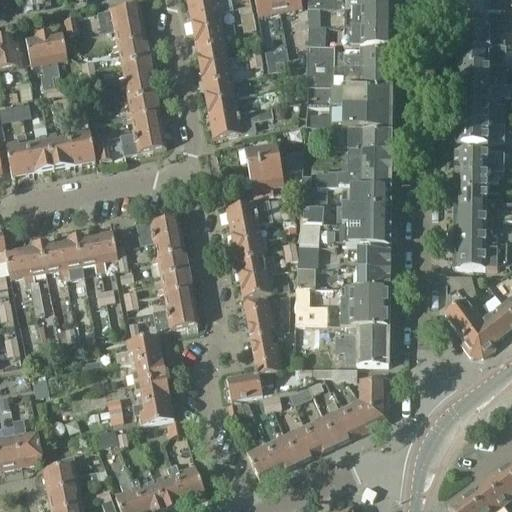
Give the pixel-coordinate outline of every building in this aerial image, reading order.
[(193,0),(187,1),(191,21),(221,16),(233,13),(231,5),(230,0),(193,0)] [(254,0),(258,21),(280,17),(276,0),(254,0)] [(302,13),(299,0),(276,0),(280,17),(302,13)] [(393,14),(393,0),(308,0),(309,13),(320,13),(346,13),(393,14)] [(505,15),(505,1),(457,1),(457,21),(489,21),(489,15),(505,15)] [(143,26),(140,10),(112,15),(98,18),(100,28),(110,26),(110,27),(114,26),(115,31),(129,28),(134,33),(139,32),(138,27),(143,26)] [(238,12),(241,27),(254,25),(252,10),(238,12)] [(309,13),(309,32),(320,32),(320,13),(309,13)] [(346,13),(345,33),(393,33),(393,14),(346,13)] [(221,16),(191,21),(194,37),(224,32),(223,31),(221,16)] [(78,31),(77,22),(65,24),(66,33),(78,31)] [(255,32),(254,25),(241,27),(242,35),(255,32)] [(116,36),(119,51),(147,46),(143,26),(138,27),(139,32),(134,33),(129,28),(115,31),(114,26),(110,27),(110,26),(100,28),(102,39),(116,36)] [(224,32),(194,37),(196,49),(194,50),(195,55),(227,49),(226,48),(235,46),(232,29),(223,31),(224,32)] [(457,29),(457,50),(504,50),(504,46),(501,46),(501,40),(489,40),(489,30),(457,29)] [(78,31),(66,33),(68,42),(80,39),(78,31)] [(309,32),(309,52),(326,52),(326,32),(320,32),(309,32)] [(357,51),(383,51),(393,52),(393,33),(345,33),(345,42),(357,42),(357,51)] [(44,38),(44,40),(51,80),(60,78),(57,66),(68,64),(62,36),(53,38),(53,37),(44,38)] [(12,39),(0,40),(0,74),(23,70),(18,45),(13,46),(12,39)] [(51,80),(44,40),(26,43),(31,71),(42,68),(45,81),(51,80)] [(119,51),(114,52),(107,53),(108,58),(120,56),(122,69),(152,63),(151,58),(149,58),(147,46),(119,51)] [(227,49),(195,55),(196,60),(198,60),(200,72),(234,66),(234,65),(233,60),(229,61),(227,49)] [(504,56),(504,50),(457,50),(457,69),(503,70),(503,56),(504,56)] [(309,52),(309,56),(308,93),(333,93),(333,74),(336,74),(336,52),(326,52),(309,52)] [(248,54),(249,62),(260,60),(259,53),(248,54)] [(345,74),(345,75),(392,75),(393,56),(339,56),(339,74),(345,74)] [(260,60),(249,62),(251,70),(262,68),(260,60)] [(289,65),(291,73),(304,71),(302,62),(289,65)] [(152,63),(122,69),(112,70),(115,88),(121,87),(153,81),(151,69),(153,68),(152,63)] [(234,66),(200,72),(203,85),(201,85),(202,91),(234,85),(231,71),(240,69),(239,64),(234,65),(234,66)] [(291,73),(289,65),(277,67),(278,76),(291,73)] [(82,68),(83,74),(83,76),(95,74),(94,66),(82,68)] [(457,69),(456,89),(503,90),(503,85),(503,70),(457,69)] [(97,82),(95,74),(83,76),(85,84),(97,82)] [(345,74),(339,74),(336,74),(333,74),(333,93),(392,94),(392,75),(345,75),(345,74)] [(304,79),(293,81),(295,90),(306,88),(304,79)] [(54,91),(51,80),(45,81),(41,82),(44,93),(46,93),(48,101),(55,99),(54,91)] [(156,94),(153,81),(121,87),(122,92),(126,91),(129,104),(158,98),(158,93),(156,94)] [(234,85),(202,91),(203,96),(205,95),(207,107),(239,101),(238,95),(236,96),(234,85)] [(54,91),(55,99),(64,98),(64,97),(74,95),(72,88),(54,91)] [(503,90),(456,89),(456,109),(488,109),(500,109),(501,102),(511,102),(511,90),(503,90)] [(333,93),(308,93),(308,112),(319,112),(329,112),(392,113),(392,94),(333,93)] [(17,97),(4,100),(6,107),(18,105),(17,97)] [(123,124),(132,122),(160,117),(158,104),(159,104),(158,98),(129,104),(131,117),(122,119),(123,124)] [(64,115),(72,114),(70,101),(62,103),(64,115)] [(239,101),(207,107),(210,122),(239,117),(237,103),(240,102),(239,101)] [(89,104),(90,112),(102,110),(101,102),(89,104)] [(64,115),(62,103),(54,104),(56,116),(64,115)] [(20,110),(22,122),(31,120),(29,109),(20,110)] [(456,109),(456,128),(504,129),(504,125),(499,124),(499,118),(488,118),(488,109),(456,109)] [(13,124),(22,122),(20,110),(11,112),(13,124)] [(102,110),(90,112),(92,120),(104,118),(102,110)] [(273,111),(239,117),(210,122),(214,143),(256,135),(254,127),(275,123),(273,111)] [(329,132),(392,132),(392,113),(329,112),(329,132)] [(121,140),(123,151),(133,149),(133,148),(137,147),(136,142),(149,139),(153,133),(158,132),(159,138),(164,137),(160,117),(132,122),(135,137),(121,140)] [(503,141),(504,129),(456,128),(455,147),(488,148),(488,141),(503,141)] [(133,149),(123,151),(125,160),(167,152),(164,137),(159,138),(158,132),(153,133),(149,139),(136,142),(137,147),(133,148),(133,149)] [(90,134),(69,138),(75,169),(96,165),(90,134)] [(333,154),(333,149),(328,149),(328,135),(308,135),(308,154),(333,154)] [(333,138),(333,149),(333,154),(344,154),(344,156),(391,156),(391,155),(392,156),(392,155),(391,155),(392,138),(347,137),(333,138)] [(54,173),(75,169),(69,138),(48,142),(54,173)] [(48,142),(28,145),(35,177),(54,173),(48,142)] [(12,181),(35,177),(28,145),(6,149),(12,181)] [(249,172),(305,161),(305,153),(287,156),(287,159),(279,160),(277,145),(245,151),(249,172)] [(97,149),(99,156),(111,154),(109,146),(97,149)] [(99,156),(100,165),(112,162),(111,154),(99,156)] [(502,178),(502,173),(503,167),(499,167),(487,167),(488,156),(455,155),(455,177),(502,178)] [(344,174),(391,175),(391,156),(344,156),(344,166),(344,174)] [(274,201),(271,190),(284,188),(283,181),(291,179),(290,175),(304,172),(305,161),(249,172),(252,193),(255,205),(274,201)] [(341,193),(391,194),(391,192),(391,180),(391,175),(344,174),(344,175),(318,175),(318,178),(318,192),(340,192),(340,193),(341,193)] [(503,183),(502,178),(455,177),(455,196),(487,197),(487,189),(498,188),(498,183),(503,183)] [(307,178),(307,191),(318,192),(318,178),(307,178)] [(341,212),(343,212),(391,213),(391,194),(341,193),(341,212)] [(303,196),(303,213),(322,213),(325,213),(326,213),(326,196),(303,196)] [(487,205),(487,197),(455,196),(455,216),(511,217),(511,208),(503,209),(503,205),(487,205)] [(273,226),(269,205),(227,213),(230,231),(259,226),(260,228),(273,226)] [(280,214),(282,221),(294,219),(292,211),(280,214)] [(346,231),(390,232),(391,214),(391,213),(343,212),(343,231),(346,231)] [(302,213),(301,231),(322,231),(322,213),(303,213),(302,213)] [(454,236),(500,237),(499,227),(511,226),(511,217),(455,216),(454,236)] [(137,230),(139,240),(150,238),(150,239),(154,239),(155,244),(168,241),(173,246),(179,245),(178,240),(183,239),(179,222),(137,230)] [(263,244),(260,228),(259,226),(230,231),(233,249),(263,244)] [(285,239),(296,237),(296,231),(284,233),(285,239)] [(301,231),(300,253),(318,253),(318,242),(325,242),(325,231),(322,231),(301,231)] [(390,232),(346,231),(346,249),(390,250),(390,232)] [(116,250),(112,234),(95,238),(100,267),(118,264),(118,263),(116,250)] [(511,236),(500,237),(454,236),(454,254),(505,255),(506,245),(509,245),(511,244),(511,236)] [(102,275),(100,267),(95,238),(77,241),(82,270),(91,268),(93,277),(102,275)] [(153,248),(156,263),(186,258),(183,239),(178,240),(179,245),(173,246),(168,241),(155,244),(154,239),(150,239),(150,238),(139,240),(141,250),(153,248)] [(82,270),(77,241),(59,244),(66,282),(67,284),(85,281),(82,270)] [(59,283),(66,282),(59,244),(41,248),(47,277),(57,275),(59,283)] [(234,262),(235,267),(266,261),(266,260),(263,244),(233,249),(236,261),(234,262)] [(511,244),(509,245),(506,245),(505,255),(454,254),(454,274),(486,274),(497,274),(502,272),(508,272),(511,268),(511,244)] [(283,250),(285,258),(297,255),(295,247),(283,250)] [(41,248),(23,251),(30,289),(35,288),(34,280),(47,277),(41,248)] [(123,249),(116,250),(118,263),(125,262),(123,249)] [(5,255),(7,265),(11,284),(24,282),(25,290),(30,289),(23,251),(6,255),(5,255)] [(298,275),(314,275),(318,275),(318,253),(300,253),(298,275)] [(297,255),(285,258),(286,265),(299,263),(297,255)] [(339,273),(339,275),(390,276),(390,256),(383,256),(349,257),(349,262),(341,263),(341,273),(339,273)] [(158,268),(160,281),(191,275),(190,270),(188,270),(186,258),(156,263),(154,263),(155,269),(158,268)] [(266,261),(235,267),(236,272),(238,272),(240,285),(273,279),(276,278),(273,259),(266,260),(266,261)] [(125,262),(118,263),(118,264),(121,275),(128,274),(125,262)] [(160,299),(164,298),(193,293),(190,281),(192,280),(191,275),(160,281),(162,292),(159,293),(160,299)] [(314,275),(298,275),(297,293),(308,294),(314,294),(314,275)] [(390,276),(339,275),(338,285),(344,286),(344,291),(346,291),(346,294),(357,294),(390,296),(390,276)] [(120,280),(122,289),(134,286),(133,278),(120,280)] [(269,284),(274,283),(273,279),(240,285),(244,303),(272,298),(269,284)] [(479,317),(479,316),(479,312),(471,282),(446,282),(446,319),(462,341),(464,344),(460,347),(470,360),(483,362),(496,352),(493,348),(476,322),(475,320),(479,317)] [(39,287),(35,288),(30,289),(39,339),(48,337),(39,287)] [(113,293),(105,294),(107,307),(116,306),(113,293)] [(154,315),(156,326),(165,324),(165,323),(169,322),(168,317),(177,316),(182,315),(185,309),(190,308),(191,313),(196,312),(193,293),(164,298),(167,313),(154,315)] [(297,293),(296,313),(308,313),(308,294),(297,293)] [(99,309),(106,308),(107,307),(105,294),(97,295),(99,309)] [(138,303),(136,294),(123,297),(125,305),(138,303)] [(389,314),(390,296),(357,294),(346,294),(346,303),(342,303),(342,313),(389,314)] [(138,303),(125,305),(126,314),(139,311),(138,303)] [(251,343),(272,340),(271,331),(274,331),(269,303),(245,308),(251,343)] [(476,322),(493,348),(497,346),(496,345),(511,333),(511,307),(509,304),(487,321),(484,317),(482,319),(479,316),(479,317),(475,320),(476,322)] [(0,309),(0,317),(10,316),(9,308),(0,309)] [(156,326),(157,336),(199,329),(196,312),(191,313),(190,308),(185,309),(182,315),(177,316),(168,317),(169,322),(165,323),(165,324),(156,326)] [(328,313),(308,313),(296,313),(295,331),(328,332),(328,313)] [(342,332),(346,332),(389,333),(389,314),(342,313),(342,332)] [(10,316),(0,317),(0,325),(12,324),(10,316)] [(129,329),(131,341),(140,339),(138,327),(129,329)] [(333,340),(333,352),(389,353),(389,333),(346,332),(346,339),(343,339),(343,343),(339,343),(339,340),(333,340)] [(64,335),(67,350),(68,352),(77,351),(74,333),(64,335)] [(93,334),(84,336),(87,349),(96,347),(93,334)] [(128,368),(163,361),(159,340),(127,346),(129,357),(121,359),(114,360),(116,370),(123,369),(128,368)] [(258,379),(259,379),(284,374),(279,346),(274,347),(272,340),(251,343),(257,375),(258,379)] [(3,345),(5,353),(17,351),(15,343),(3,345)] [(55,349),(42,352),(44,361),(57,359),(55,349)] [(17,351),(5,353),(7,361),(18,359),(17,351)] [(358,370),(389,370),(389,353),(333,352),(333,361),(338,361),(338,358),(344,359),(344,370),(358,370)] [(129,389),(167,382),(163,361),(128,368),(130,377),(127,378),(129,389)] [(43,364),(29,368),(32,378),(33,377),(33,379),(46,376),(43,364)] [(101,372),(99,365),(83,368),(84,375),(101,372)] [(312,374),(301,374),(297,374),(297,382),(311,382),(312,374)] [(314,382),(315,383),(333,382),(338,387),(357,387),(357,374),(314,374),(314,382)] [(258,379),(257,375),(254,375),(255,379),(227,383),(231,405),(263,399),(259,379),(258,379)] [(44,380),(31,382),(35,402),(48,399),(44,380)] [(139,407),(170,402),(167,382),(129,389),(131,403),(138,401),(139,407)] [(360,386),(360,402),(375,432),(384,427),(384,428),(385,428),(383,424),(385,421),(389,421),(389,420),(388,420),(389,387),(360,386)] [(308,392),(312,399),(322,394),(319,387),(308,392)] [(313,402),(312,399),(308,392),(298,397),(289,399),(295,411),(313,402)] [(109,412),(121,409),(119,399),(98,403),(100,412),(108,411),(109,412)] [(8,400),(6,401),(0,402),(0,414),(10,412),(8,400)] [(170,402),(139,407),(133,409),(135,419),(141,418),(143,430),(174,424),(170,402)] [(278,402),(270,403),(272,414),(280,413),(278,402)] [(357,440),(375,432),(360,402),(343,410),(357,440)] [(272,414),(270,403),(262,404),(264,415),(272,414)] [(331,416),(322,420),(337,450),(357,440),(343,410),(338,412),(335,406),(328,409),(331,416)] [(228,410),(231,422),(252,418),(247,407),(240,408),(228,410)] [(123,419),(121,409),(109,412),(109,414),(111,422),(123,419)] [(111,422),(109,414),(100,416),(101,424),(111,422)] [(317,459),(337,450),(322,420),(303,429),(317,459)] [(15,438),(21,470),(43,466),(37,435),(26,437),(23,423),(13,425),(14,432),(15,438)] [(186,439),(184,427),(176,428),(178,440),(186,439)] [(170,442),(178,440),(176,428),(168,430),(170,441),(170,442)] [(298,468),(317,459),(303,429),(284,438),(298,468)] [(0,441),(0,468),(1,474),(21,470),(15,438),(14,432),(1,434),(2,441),(0,441)] [(95,455),(117,450),(115,439),(114,434),(93,438),(95,455)] [(127,437),(115,439),(117,450),(118,453),(129,451),(127,437)] [(279,477),(298,468),(284,438),(265,448),(279,477)] [(261,486),(279,477),(265,448),(246,457),(254,473),(255,473),(261,486)] [(44,474),(47,495),(79,489),(110,483),(108,474),(97,476),(77,480),(74,460),(62,462),(63,471),(44,474)] [(511,463),(503,470),(511,482),(511,463)] [(172,471),(186,509),(207,501),(195,471),(180,477),(177,469),(172,471)] [(504,509),(511,503),(511,482),(503,470),(492,478),(488,480),(484,483),(504,509)] [(165,511),(177,511),(186,509),(172,471),(167,473),(170,481),(156,486),(165,511)] [(116,500),(120,511),(142,511),(133,485),(128,472),(116,477),(124,497),(116,500)] [(133,485),(142,511),(165,511),(156,486),(141,492),(138,483),(133,485)] [(481,486),(466,497),(477,511),(500,511),(504,509),(484,483),(481,486)] [(50,511),(73,511),(83,510),(79,489),(47,495),(50,511)] [(100,507),(112,503),(109,495),(97,499),(100,507)] [(477,511),(466,497),(448,510),(449,511),(477,511)] [(100,507),(101,511),(114,511),(112,503),(100,507)]
